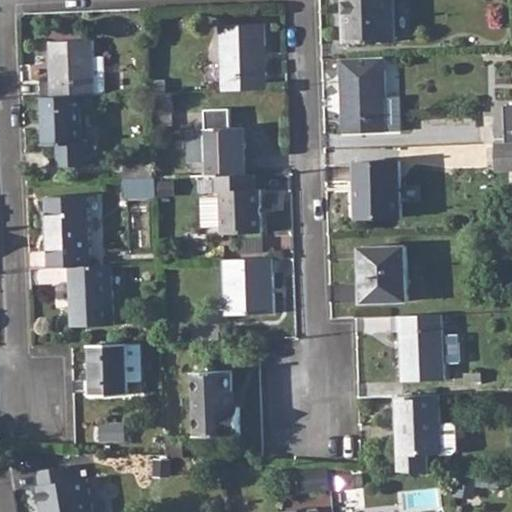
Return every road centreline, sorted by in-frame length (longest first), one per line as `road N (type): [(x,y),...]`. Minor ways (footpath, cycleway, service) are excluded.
road 1 (residential): [(304,0),(318,343),(308,415)]
road 2 (residential): [(2,0),(15,363),(30,402)]
